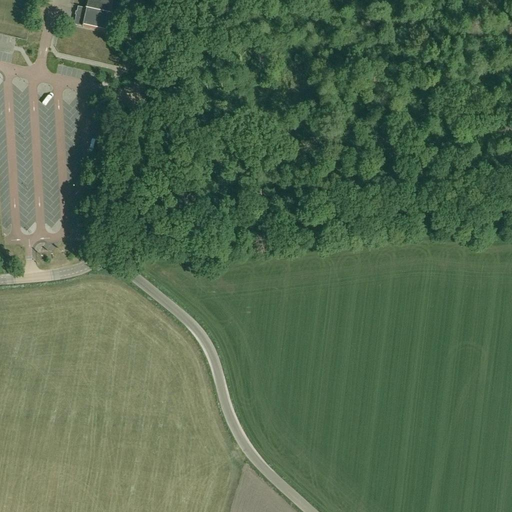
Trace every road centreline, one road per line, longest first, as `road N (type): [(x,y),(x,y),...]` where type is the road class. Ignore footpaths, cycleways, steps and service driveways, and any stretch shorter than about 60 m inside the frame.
road 1 (unclassified): [(310,511),(244,447),(200,335),(102,254)]
road 2 (tertiary): [(102,254),(164,0)]
